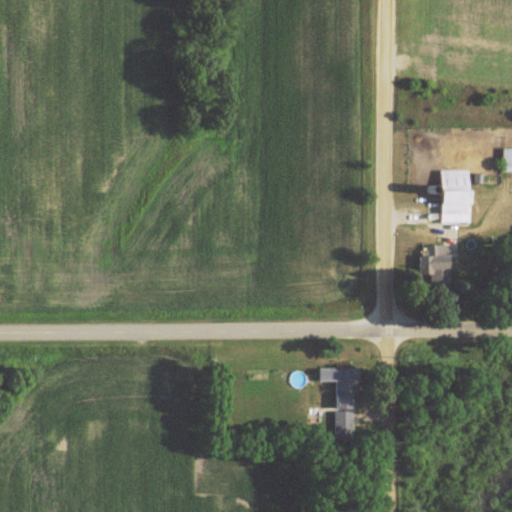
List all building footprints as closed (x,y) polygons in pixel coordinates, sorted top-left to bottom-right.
[(511,147),(501,147),(501,172),(511,171),(511,147)] [(468,170),(439,170),(439,224),(468,224),(468,170)] [(418,255),(418,275),(429,275),(429,286),(447,286),(447,246),(425,246),(425,255),(418,255)] [(334,381),(334,409),(352,409),(353,369),(317,368),(317,381),(334,381)] [(333,442),(351,442),(351,411),(333,411),(333,442)]
